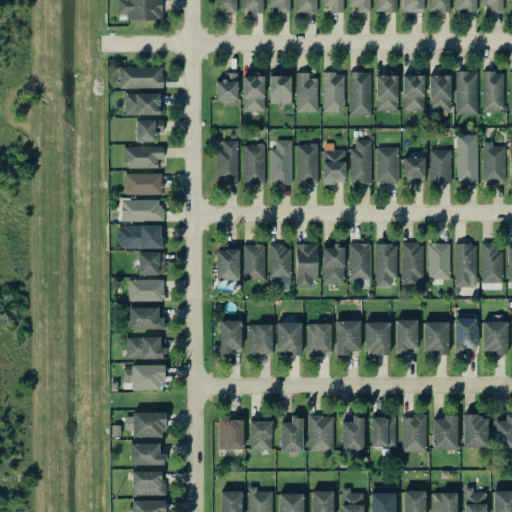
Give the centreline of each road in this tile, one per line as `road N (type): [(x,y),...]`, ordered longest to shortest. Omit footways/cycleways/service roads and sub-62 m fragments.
road 1 (residential): [(197,511),(195,0)]
road 2 (residential): [(102,45),(511,42)]
road 3 (residential): [(511,213),(195,217)]
road 4 (residential): [(198,386),(511,383)]
